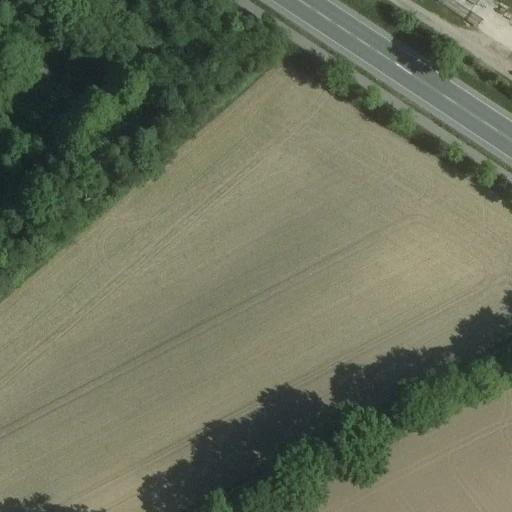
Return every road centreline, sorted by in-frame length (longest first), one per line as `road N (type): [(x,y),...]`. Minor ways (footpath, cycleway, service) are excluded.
road 1 (track): [(203,511),(511,344)]
road 2 (primary): [(295,0),(511,143)]
